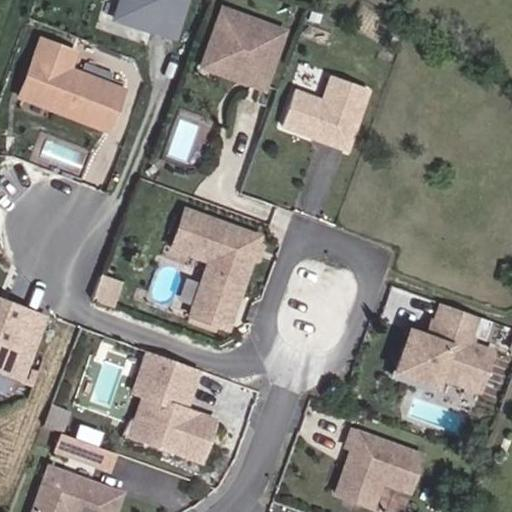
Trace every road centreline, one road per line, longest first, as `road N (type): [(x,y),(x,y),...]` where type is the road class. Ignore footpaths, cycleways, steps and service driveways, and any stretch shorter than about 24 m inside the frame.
road 1 (residential): [(293,362),(320,365),(342,355),(367,285),(350,252),(309,241),(286,255),(264,323),(273,348)]
road 2 (residential): [(273,348),(223,365),(77,309),(50,228)]
road 3 (unknown): [(77,309),(180,39)]
road 4 (residential): [(227,511),(246,499),(293,362)]
